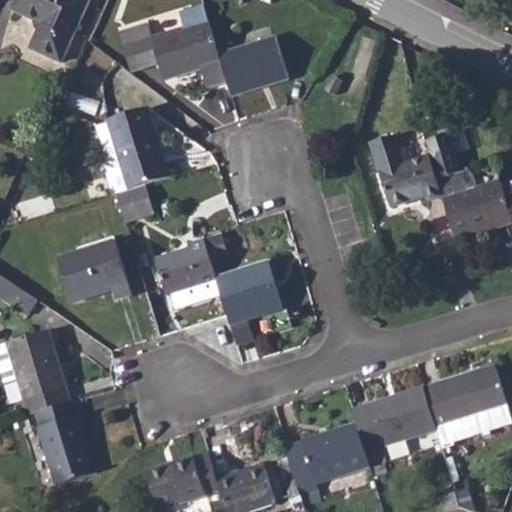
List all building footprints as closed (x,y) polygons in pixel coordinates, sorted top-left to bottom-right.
[(78,0),(21,0),(14,17),(38,29),(41,35),(40,40),(33,55),(63,69),(92,6),(78,0)] [(153,29),(132,36),(144,75),(164,69),(170,87),(205,76),(210,93),(214,95),(232,90),(226,70),(222,57),(208,13),(185,20),(189,36),(158,45),(153,29)] [(132,36),(125,38),(137,77),(144,75),(132,36)] [(280,39),(222,57),(226,70),(232,90),(234,98),(292,80),(280,39)] [(337,77),(330,91),(339,96),(347,82),(337,77)] [(118,194),(131,191),(153,184),(174,178),(152,108),(110,121),(111,123),(119,150),(107,154),(104,159),(116,195),(118,194)] [(119,150),(111,123),(99,126),(107,154),(119,150)] [(437,183),(443,203),(455,244),(511,227),(511,224),(506,202),(501,185),(474,193),(471,181),(467,175),(461,176),(450,138),(426,145),(430,160),(437,183)] [(372,147),(380,175),(391,210),(422,201),(424,205),(442,200),(437,183),(430,160),(404,168),(396,139),(372,147)] [(157,198),(153,184),(131,191),(118,194),(122,209),(157,198)] [(157,198),(122,209),(126,223),(161,213),(157,198)] [(221,238),(204,243),(211,263),(228,258),(221,238)] [(211,263),(204,243),(187,249),(189,253),(156,263),(167,296),(172,295),(177,311),(221,297),(217,282),(216,280),(211,263)] [(117,245),(60,262),(73,305),(89,301),(89,297),(114,291),(117,302),(134,298),(117,245)] [(267,264),(216,280),(217,282),(228,318),(231,328),(253,321),(283,312),(267,264)] [(47,308),(0,275),(0,294),(38,321),(47,308)] [(253,321),(231,328),(237,348),(259,341),(253,321)] [(21,382),(31,416),(38,414),(73,404),(51,334),(0,349),(0,366),(6,386),(21,382)] [(511,424),(494,366),(422,388),(434,429),(441,448),(452,445),(454,443),(480,435),(482,435),(488,433),(489,432),(511,424)] [(422,388),(351,410),(355,425),(363,452),(434,429),(422,388)] [(73,404),(38,414),(43,429),(40,430),(57,487),(99,474),(82,418),(79,417),(75,403),(73,404)] [(302,443),(285,449),(299,495),(317,490),(316,484),(367,468),(363,452),(355,425),(302,441),(302,443)] [(216,478),(210,457),(196,461),(194,460),(147,475),(158,511),(159,511),(205,498),(206,496),(220,492),(216,478)] [(231,474),(216,478),(220,492),(226,511),(253,511),(277,504),(264,466),(232,476),(231,474)] [(472,511),(466,489),(454,493),(459,509),(469,511),(472,511)] [(454,493),(438,497),(441,511),(447,511),(459,509),(454,493)]
